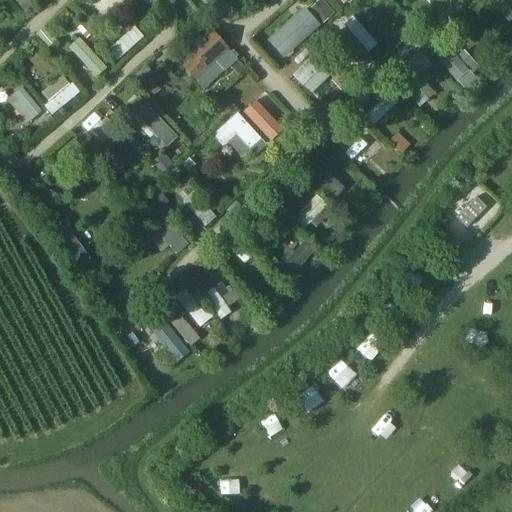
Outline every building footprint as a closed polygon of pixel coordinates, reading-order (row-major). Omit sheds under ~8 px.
[(11,0),(22,11),(34,0),(11,0)] [(315,0),(305,11),(320,25),(333,12),(319,0),(315,0)] [(301,7),(264,41),(282,60),(318,25),(301,7)] [(133,26),(107,49),(116,60),(142,37),(133,26)] [(344,28),(335,36),(362,64),(370,56),(344,28)] [(187,51),(192,58),(182,67),(194,82),(203,73),(215,62),(225,72),(237,61),(226,51),(210,31),(187,51)] [(95,78),(106,67),(77,37),(66,48),(95,78)] [(302,51),(289,65),(317,90),(330,76),(302,51)] [(464,91),(477,79),(455,56),(443,68),(464,91)] [(245,71),(237,62),(232,67),(240,76),(245,71)] [(400,77),(418,106),(434,96),(416,67),(400,77)] [(38,95),(54,114),(79,92),(62,73),(38,95)] [(25,125),(42,112),(20,85),(4,99),(25,125)] [(154,133),(166,147),(176,138),(138,96),(122,110),(148,139),(154,133)] [(380,129),(398,113),(386,99),(368,115),(380,129)] [(254,100),(240,112),(263,137),(277,125),(254,100)] [(222,149),(228,144),(241,160),(262,143),(237,112),(210,134),(222,149)] [(367,131),(344,150),(358,167),(381,148),(367,131)] [(398,132),(388,140),(399,154),(409,146),(398,132)] [(328,183),(345,209),(368,194),(351,169),(328,183)] [(319,191),(293,219),(306,230),(332,202),(319,191)] [(466,230),(486,209),(475,198),(455,219),(466,230)] [(175,246),(181,239),(164,223),(158,231),(175,246)] [(287,281),(314,253),(300,240),(274,269),(287,281)] [(217,285),(203,294),(220,320),(234,311),(217,285)] [(186,288),(175,295),(198,330),(209,322),(186,288)] [(168,320),(175,315),(168,307),(162,312),(168,320)] [(180,315),(171,322),(191,346),(200,339),(180,315)] [(152,330),(174,364),(188,355),(166,321),(152,330)]
